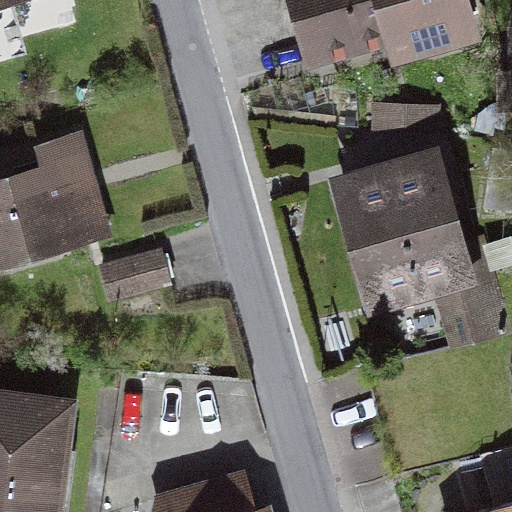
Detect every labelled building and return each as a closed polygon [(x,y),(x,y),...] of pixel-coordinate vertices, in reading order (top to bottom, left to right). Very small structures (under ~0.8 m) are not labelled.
[(457,0),(302,0),(316,47),(395,24),(403,52),(467,33),(457,0)] [(511,103),(511,68),(503,68),(503,104),(511,103)] [(44,171),(0,183),(0,255),(77,234),(62,180),(87,173),(76,136),(37,147),(44,171)] [(446,317),(454,345),(505,333),(480,237),(451,245),(429,165),(349,187),(378,290),(433,274),(446,317)] [(110,297),(168,281),(160,249),(101,265),(110,297)] [(403,473),(479,454),(511,445),(511,360),(505,333),(454,345),(377,364),(403,473)] [(51,511),(66,401),(0,392),(0,511),(51,511)] [(511,511),(511,445),(479,454),(494,506),(473,511),(511,511)] [(251,511),(241,475),(159,498),(158,511),(251,511)]
